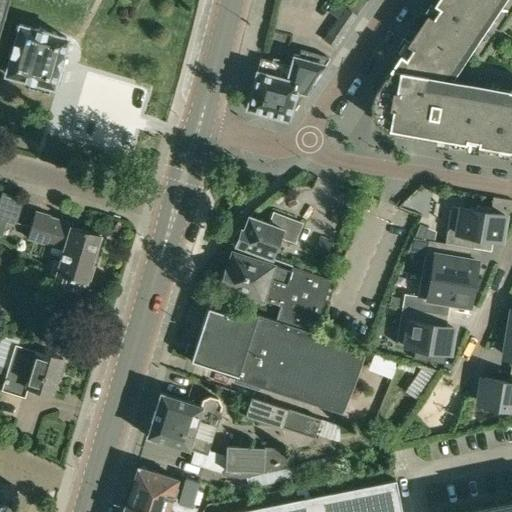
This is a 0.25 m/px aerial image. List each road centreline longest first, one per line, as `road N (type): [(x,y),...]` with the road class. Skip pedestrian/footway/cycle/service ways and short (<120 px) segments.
road 1 (secondary): [(85,511),(173,215)]
road 2 (residential): [(511,190),(350,163),(303,137)]
road 3 (residential): [(173,215),(0,167)]
road 4 (unclassified): [(303,137),(397,0)]
road 5 (secondary): [(199,126),(230,0)]
